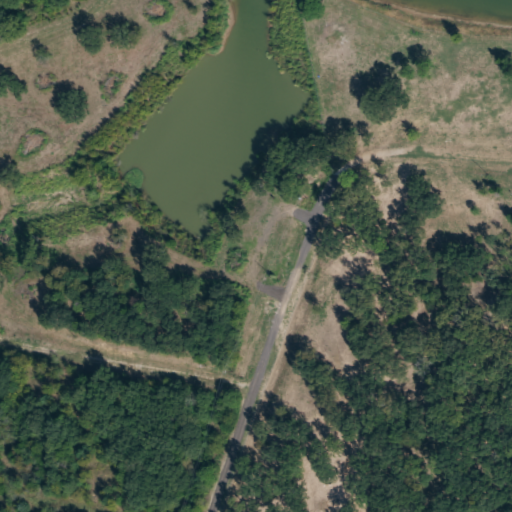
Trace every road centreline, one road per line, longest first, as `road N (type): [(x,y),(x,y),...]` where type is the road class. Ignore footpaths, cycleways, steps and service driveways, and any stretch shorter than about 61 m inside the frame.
road 1 (residential): [(511,160),(379,154),(345,170),(292,283),(208,511)]
road 2 (track): [(0,328),(253,385)]
